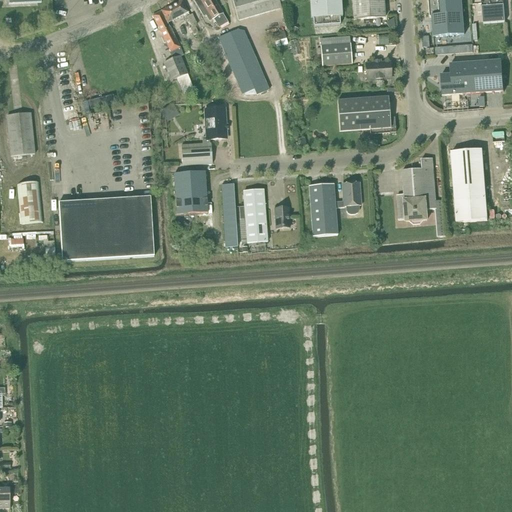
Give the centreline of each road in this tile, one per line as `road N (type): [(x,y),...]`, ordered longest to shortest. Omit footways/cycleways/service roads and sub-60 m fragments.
road 1 (unclassified): [(237,170),(384,158),(409,143),(415,126)]
road 2 (unclassified): [(0,47),(28,47),(142,0)]
road 3 (unclassified): [(415,126),(405,0)]
